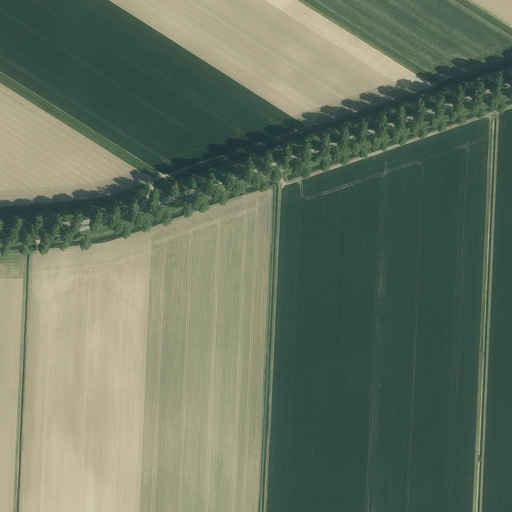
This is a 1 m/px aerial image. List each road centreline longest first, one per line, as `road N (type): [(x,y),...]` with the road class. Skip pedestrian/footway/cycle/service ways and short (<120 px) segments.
road 1 (tertiary): [(105,220),(511,83)]
road 2 (track): [(268,423),(280,171),(313,150)]
road 3 (track): [(280,171),(160,201)]
